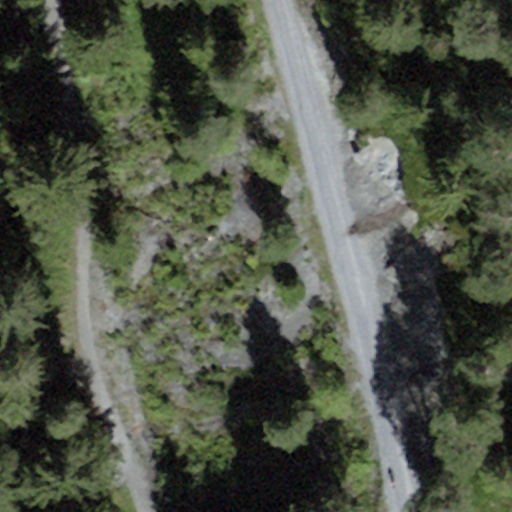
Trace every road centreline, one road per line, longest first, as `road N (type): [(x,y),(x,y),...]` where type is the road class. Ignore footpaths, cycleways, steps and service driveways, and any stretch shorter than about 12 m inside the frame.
road 1 (track): [(395,511),(378,407),(272,0)]
road 2 (track): [(139,511),(129,455),(85,325),(55,0)]
